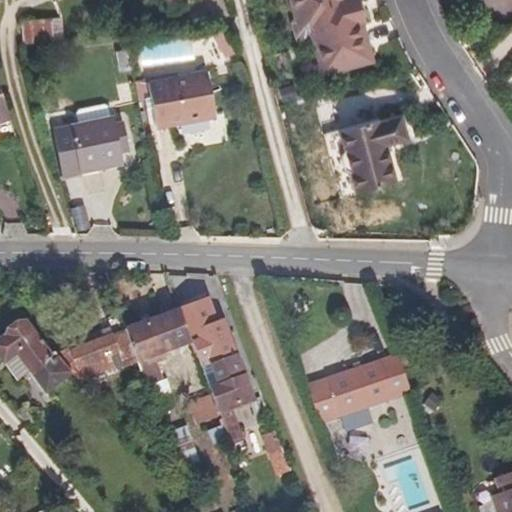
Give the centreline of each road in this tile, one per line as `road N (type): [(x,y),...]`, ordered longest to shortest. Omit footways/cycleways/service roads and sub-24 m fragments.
road 1 (residential): [(488,271),(502,166),(416,0)]
road 2 (residential): [(313,261),(241,0)]
road 3 (residential): [(234,258),(324,511)]
road 4 (tertiary): [(234,258),(0,254)]
road 5 (tertiary): [(488,271),(313,261)]
